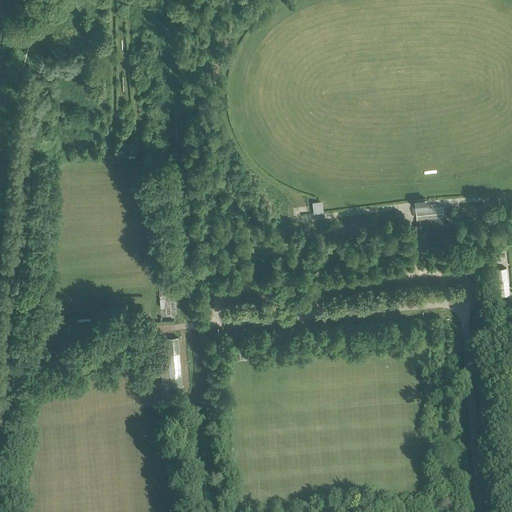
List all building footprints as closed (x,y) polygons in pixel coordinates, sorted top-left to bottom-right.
[(415,209),(427,207),(426,199),(414,200),(415,209)] [(429,237),(449,235),(448,223),(444,223),(443,217),(419,219),(421,237),(429,237)] [(60,331),(41,333),(36,333),(37,345),(61,343),(60,331)] [(166,339),(170,388),(182,387),(178,338),(166,339)] [(246,345),(230,346),(231,359),(247,357),(246,345)]
